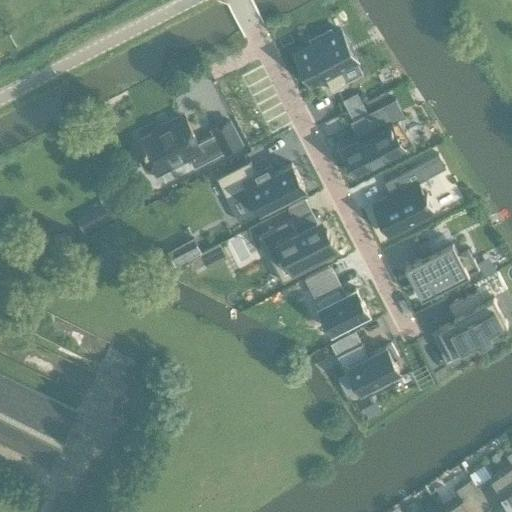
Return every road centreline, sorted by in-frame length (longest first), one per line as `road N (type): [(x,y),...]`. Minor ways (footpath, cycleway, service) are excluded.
road 1 (residential): [(412,331),(238,0)]
road 2 (residential): [(0,100),(193,0)]
